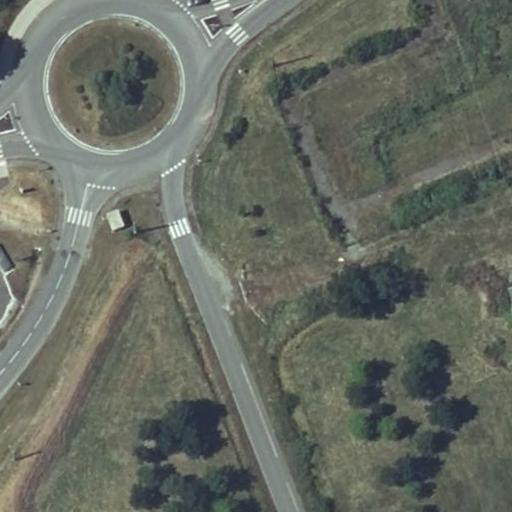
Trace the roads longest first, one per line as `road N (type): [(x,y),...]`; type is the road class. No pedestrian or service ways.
road 1 (trunk): [(290,511),(175,207),(174,146)]
road 2 (residential): [(0,373),(68,260),(93,165)]
